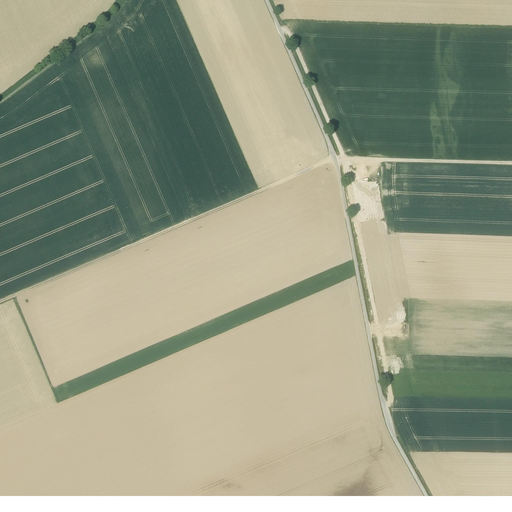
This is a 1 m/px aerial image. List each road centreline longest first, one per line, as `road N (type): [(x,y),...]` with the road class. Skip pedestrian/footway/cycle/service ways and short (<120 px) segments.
road 1 (unclassified): [(268,0),(336,161),(388,423),(437,511)]
road 2 (track): [(0,305),(336,161)]
road 3 (track): [(511,164),(336,161)]
road 4 (track): [(122,0),(0,102)]
